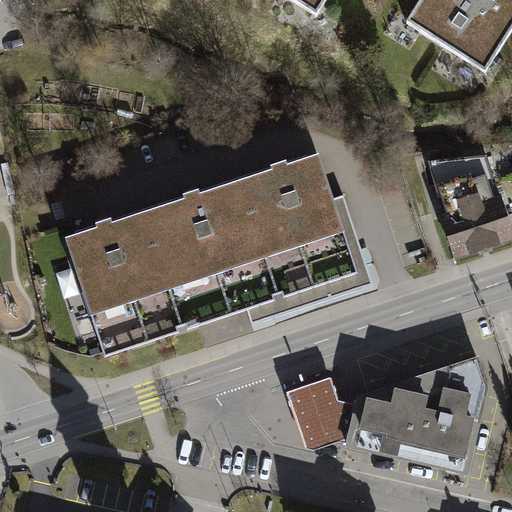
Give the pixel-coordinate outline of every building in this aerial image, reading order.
[(294,0),(317,15),(326,0),(294,0)] [(511,0),(423,0),(410,22),(487,70),(511,29),(511,0)] [(443,216),(439,217),(453,262),(511,242),(511,229),(486,157),(428,163),(443,216)] [(93,233),(63,243),(103,360),(248,311),(252,326),(371,285),(342,201),(330,205),(314,160),(283,171),(282,166),(269,170),(270,174),(196,200),(194,194),(179,199),(181,204),(108,229),(106,223),(93,228),(93,233)] [(9,163),(1,165),(8,196),(16,194),(9,163)] [(358,399),(356,406),(348,444),(347,446),(467,474),(487,388),(478,359),(358,399)] [(339,441),(348,444),(356,406),(338,403),(335,393),(331,379),(287,394),(292,407),(306,449),(314,450),(339,441)]
